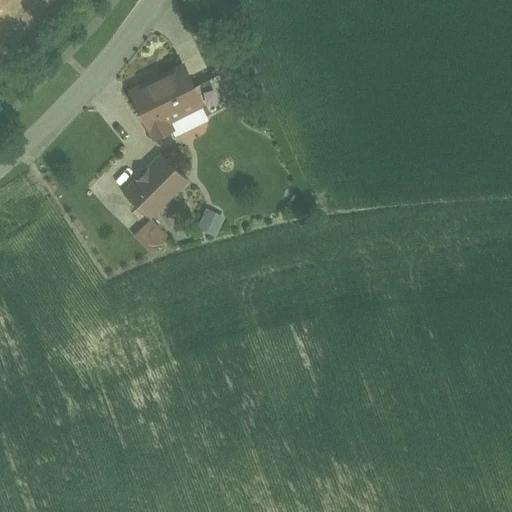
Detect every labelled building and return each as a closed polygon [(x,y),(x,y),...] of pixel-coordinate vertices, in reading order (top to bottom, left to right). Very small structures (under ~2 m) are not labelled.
[(183,65),(132,91),(155,137),(172,129),(168,120),(201,104),(202,103),(194,86),(183,65)] [(214,76),(194,86),(202,103),(201,104),(206,114),(228,103),(214,76)] [(162,154),(125,192),(149,217),(187,179),(162,154)] [(209,206),(201,226),(220,234),(228,214),(209,206)] [(151,219),(134,235),(151,252),(168,236),(151,219)]
